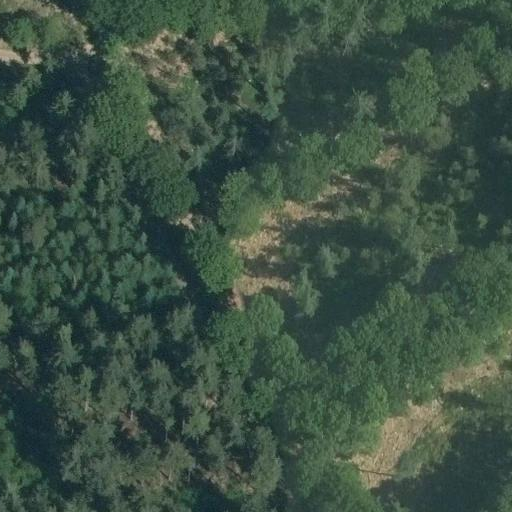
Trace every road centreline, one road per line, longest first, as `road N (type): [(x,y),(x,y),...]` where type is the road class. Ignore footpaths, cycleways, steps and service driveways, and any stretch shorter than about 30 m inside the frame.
road 1 (track): [(71,57),(298,511)]
road 2 (track): [(153,0),(107,41),(71,57),(0,55)]
